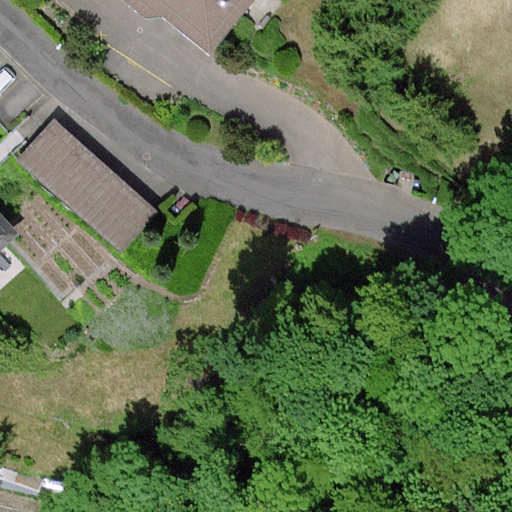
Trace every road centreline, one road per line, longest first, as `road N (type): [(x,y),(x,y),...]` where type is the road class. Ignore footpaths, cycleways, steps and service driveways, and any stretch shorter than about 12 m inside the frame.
road 1 (residential): [(0,4),(36,43),(234,175),(335,208)]
road 2 (residential): [(335,208),(324,144),(284,114),(198,82),(99,0)]
road 3 (residential): [(335,208),(435,240),(511,294)]
